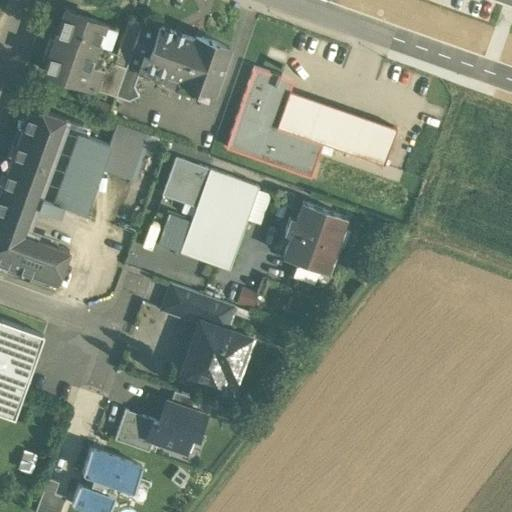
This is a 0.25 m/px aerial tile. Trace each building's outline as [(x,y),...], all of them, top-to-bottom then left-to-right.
[(113,26),(65,9),(44,70),(92,87),(97,73),(105,49),(113,26)] [(97,73),(92,87),(115,95),(131,51),(140,23),(128,19),(116,53),(117,53),(109,77),(97,73)] [(200,40),(158,25),(157,29),(140,23),(131,51),(142,55),(136,71),(138,71),(164,80),(166,73),(180,78),(178,82),(198,88),(201,81),(216,86),(228,53),(213,47),(215,41),(201,36),(200,40)] [(116,53),(105,49),(97,73),(109,77),(117,53),(116,53)] [(131,51),(115,95),(127,100),(138,95),(133,85),(138,71),(136,71),(142,55),(131,51)] [(294,80),(254,65),(228,144),(311,174),(323,140),(384,160),(397,127),(290,87),(294,80)] [(31,105),(0,190),(0,260),(56,281),(68,249),(22,232),(32,205),(35,195),(63,116),(31,105)] [(63,116),(35,195),(52,201),(76,131),(65,127),(68,118),(63,116)] [(150,134),(116,122),(108,143),(100,166),(134,178),(150,134)] [(76,131),(52,201),(61,204),(84,212),(100,166),(108,143),(76,131)] [(209,167),(175,155),(161,193),(195,205),(209,167)] [(195,205),(179,250),(228,268),(258,185),(209,167),(195,205)] [(52,201),(35,195),(32,205),(58,214),(61,204),(52,201)] [(345,216),(301,200),(295,218),(289,216),(284,230),(290,232),(282,254),(326,270),(345,216)] [(235,304),(170,282),(161,308),(198,321),(199,319),(226,328),(235,304)] [(43,334),(0,318),(0,411),(13,417),(43,334)] [(226,328),(199,319),(198,321),(192,341),(196,342),(192,354),(187,352),(180,374),(217,387),(223,372),(234,376),(249,337),(226,328)] [(200,399),(174,389),(170,401),(196,410),(200,399)] [(166,399),(159,420),(153,418),(147,437),(152,439),(176,448),(182,430),(197,435),(205,413),(196,410),(170,401),(166,399)] [(153,418),(125,408),(114,438),(148,450),(152,439),(147,437),(153,418)] [(90,487),(77,482),(70,503),(96,511),(109,511),(116,496),(107,493),(112,481),(135,489),(143,466),(90,447),(82,470),(94,475),(90,487)] [(59,481),(47,476),(35,511),(37,511),(61,511),(67,497),(55,492),(59,481)]
